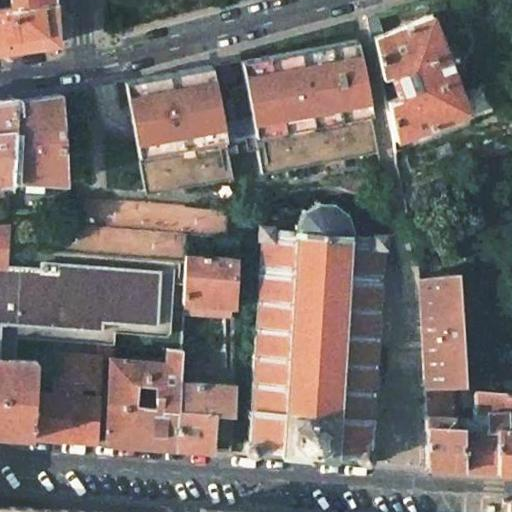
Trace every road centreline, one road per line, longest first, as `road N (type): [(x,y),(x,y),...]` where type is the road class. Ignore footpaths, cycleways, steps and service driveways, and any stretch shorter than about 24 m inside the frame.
road 1 (residential): [(397,480),(0,450)]
road 2 (residential): [(84,66),(328,0)]
